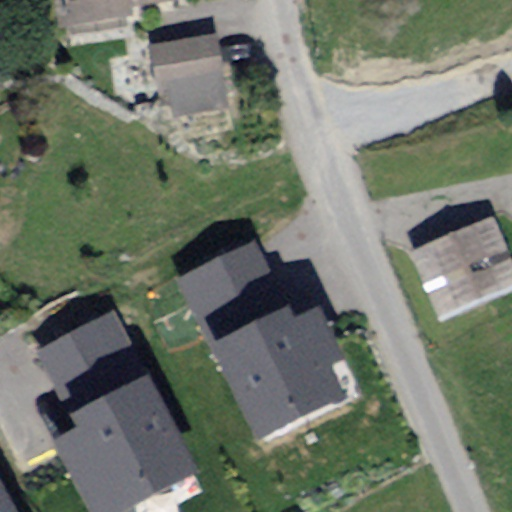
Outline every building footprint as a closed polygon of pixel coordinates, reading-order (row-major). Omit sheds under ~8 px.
[(42,0),(50,39),(130,25),(125,0),(42,0)] [(223,114),(208,38),(108,58),(117,106),(156,98),(161,126),(223,114)] [(511,295),(511,278),(486,223),(402,262),(435,332),(511,295)] [(243,249),(184,281),(265,428),(335,389),(295,316),(284,322),(243,249)] [(192,469),(111,323),(52,355),(93,428),(81,435),(121,508),(192,469)]
